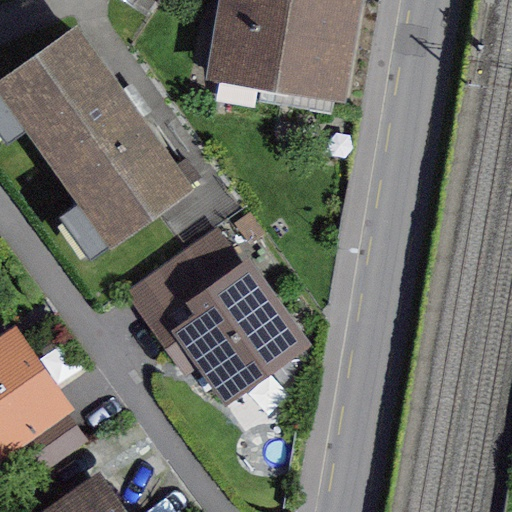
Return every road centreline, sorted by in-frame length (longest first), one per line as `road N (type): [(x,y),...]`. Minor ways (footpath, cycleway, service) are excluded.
road 1 (tertiary): [(433,0),(346,511)]
road 2 (residential): [(0,204),(222,511)]
